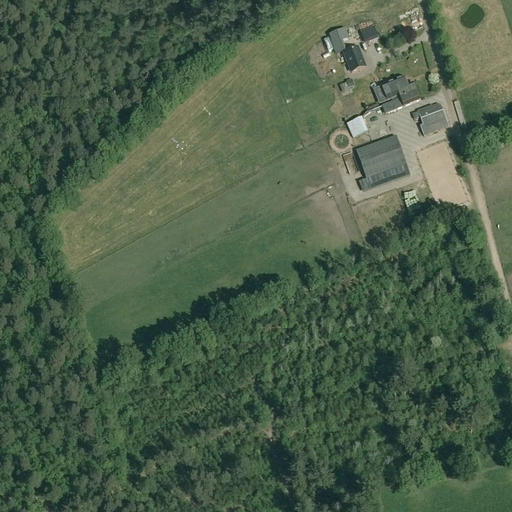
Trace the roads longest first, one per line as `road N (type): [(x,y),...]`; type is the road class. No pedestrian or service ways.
road 1 (track): [(511,344),(268,420),(147,480)]
road 2 (track): [(458,132),(511,325)]
road 3 (unclassified): [(458,132),(420,0)]
